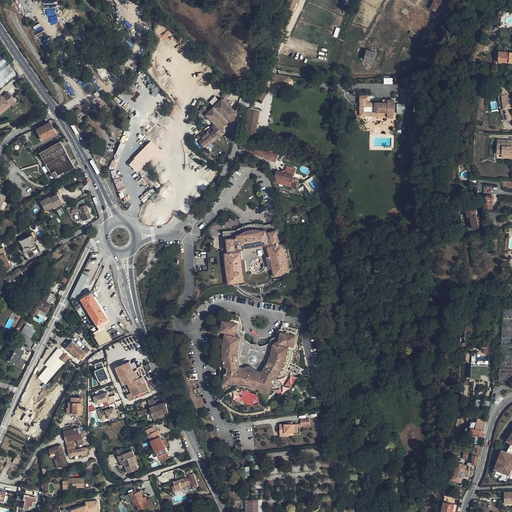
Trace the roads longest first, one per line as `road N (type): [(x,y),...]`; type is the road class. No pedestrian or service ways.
road 1 (residential): [(0,438),(88,249),(104,239)]
road 2 (tertiary): [(133,304),(225,511)]
road 3 (residential): [(153,235),(188,229),(227,179),(244,100),(268,67)]
road 4 (residential): [(462,511),(497,413),(511,397)]
